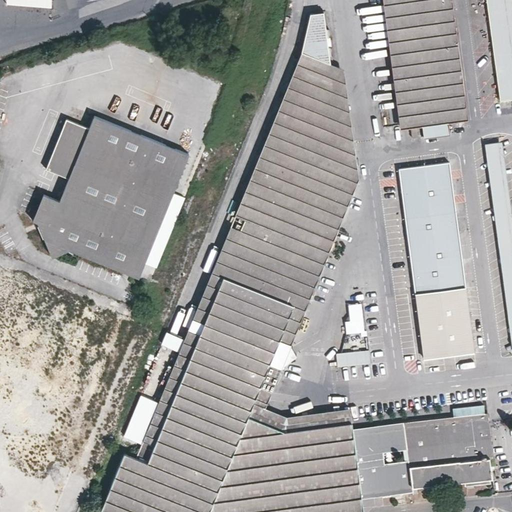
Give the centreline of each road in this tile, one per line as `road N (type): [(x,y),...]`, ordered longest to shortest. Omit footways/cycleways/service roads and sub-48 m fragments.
road 1 (unknown): [(466,140),(491,378)]
road 2 (residential): [(149,0),(0,47)]
road 3 (unknown): [(467,0),(483,129)]
